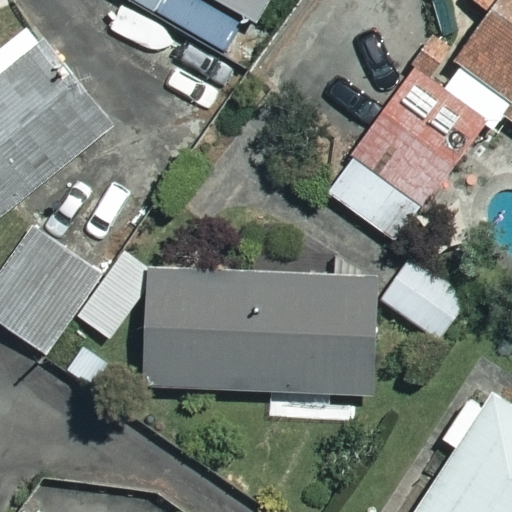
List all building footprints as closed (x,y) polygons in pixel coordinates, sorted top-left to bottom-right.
[(279,0),(207,0),(261,32),(279,0)] [(418,79),(333,201),(407,253),(503,118),(511,124),(511,0),(475,0),(473,4),(502,26),(447,100),(418,79)] [(0,223),(112,134),(33,35),(0,61),(0,223)] [(0,277),(0,325),(50,362),(105,285),(35,236),(4,280),(0,277)] [(340,266),(339,284),(157,277),(153,393),(377,402),(382,268),(340,266)] [(416,278),(392,311),(430,338),(454,305),(416,278)] [(511,511),(511,409),(485,392),(448,448),(464,459),(428,511),(511,511)]
